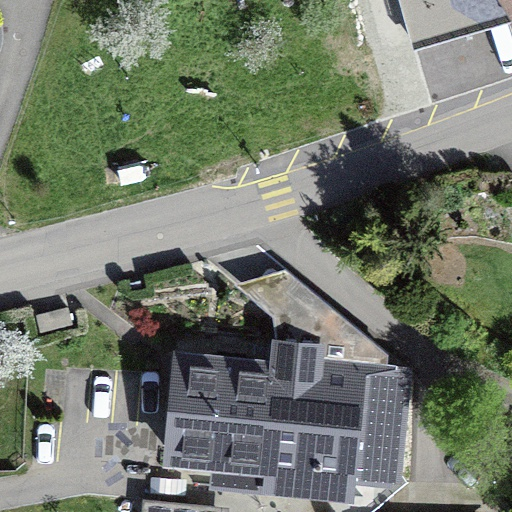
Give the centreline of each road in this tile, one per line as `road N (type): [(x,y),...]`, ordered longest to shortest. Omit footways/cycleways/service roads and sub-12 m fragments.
road 1 (residential): [(255,207),(511,119)]
road 2 (residential): [(0,274),(255,207)]
road 3 (residential): [(255,207),(445,371)]
